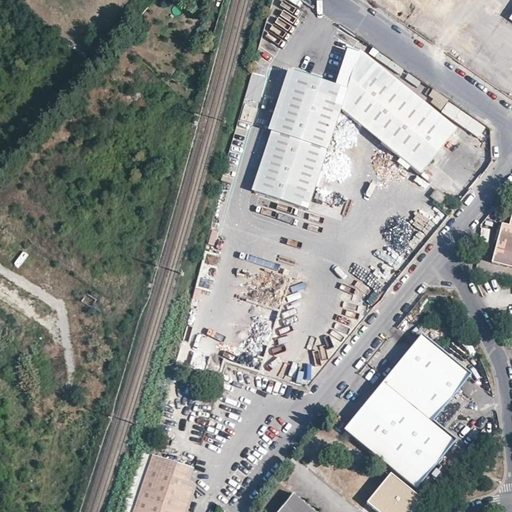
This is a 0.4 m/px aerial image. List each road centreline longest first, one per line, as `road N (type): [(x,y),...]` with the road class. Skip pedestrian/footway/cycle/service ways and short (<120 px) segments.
road 1 (residential): [(437,251),(242,495),(243,511)]
road 2 (residential): [(511,121),(327,0)]
road 3 (residential): [(511,433),(500,364),(469,287),(437,251)]
road 4 (residential): [(511,154),(437,251)]
